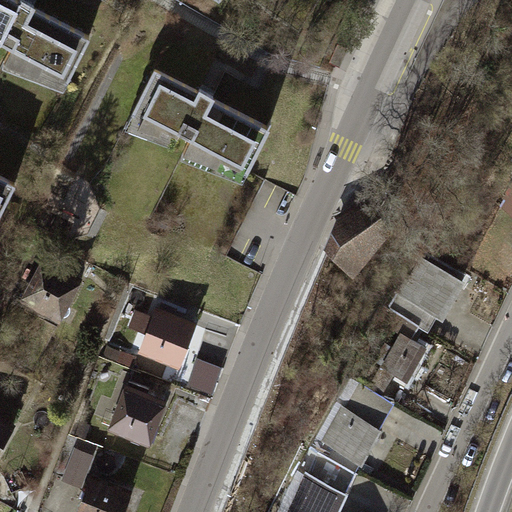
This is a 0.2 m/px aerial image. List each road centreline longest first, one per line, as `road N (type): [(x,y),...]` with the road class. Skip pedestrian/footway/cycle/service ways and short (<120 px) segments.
road 1 (tertiary): [(198,511),(413,0)]
road 2 (residential): [(122,290),(34,511)]
road 3 (residential): [(425,511),(511,326)]
